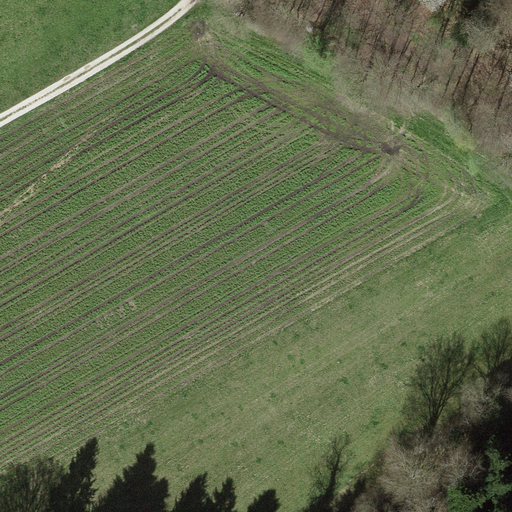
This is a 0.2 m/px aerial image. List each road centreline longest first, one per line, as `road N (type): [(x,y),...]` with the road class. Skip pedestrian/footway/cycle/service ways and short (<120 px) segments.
road 1 (track): [(208,0),(326,57),(511,166)]
road 2 (track): [(194,0),(144,42),(0,121)]
